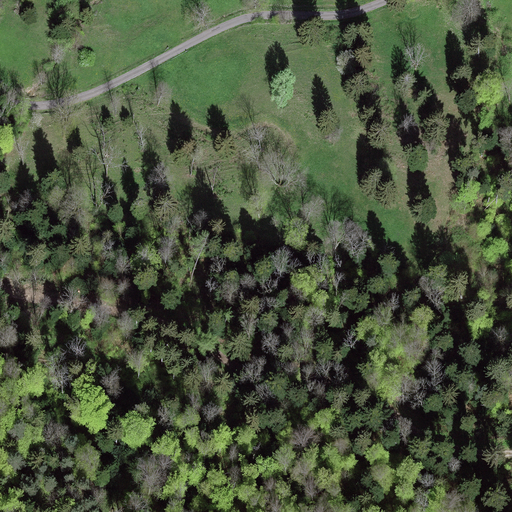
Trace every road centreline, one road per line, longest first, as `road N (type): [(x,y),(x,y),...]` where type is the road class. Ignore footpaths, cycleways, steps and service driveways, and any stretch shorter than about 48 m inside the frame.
road 1 (track): [(0,291),(155,319),(249,374),(317,377),(388,408),(441,445),(511,453)]
road 2 (unclassified): [(389,0),(332,16),(255,14),(91,94),(35,105),(0,100)]
road 3 (track): [(233,423),(121,364),(0,329)]
